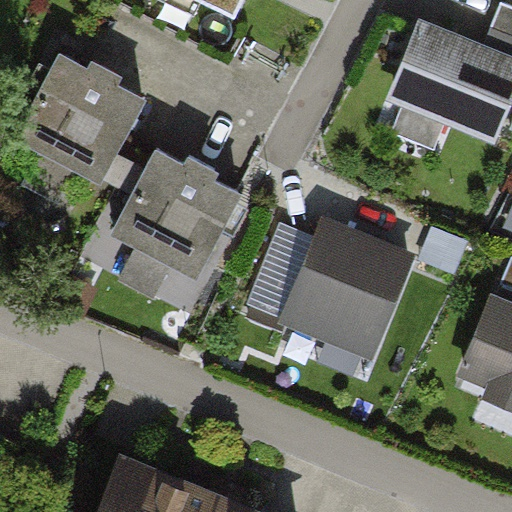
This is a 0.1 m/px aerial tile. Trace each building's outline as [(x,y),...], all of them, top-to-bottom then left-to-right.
[(245,0),(205,0),(238,16),(245,0)] [(511,7),(501,3),(485,46),(413,18),(382,98),(490,140),(511,82),(511,7)] [(165,98),(78,56),(27,162),(113,204),(165,98)] [(270,194),(174,147),(128,243),(224,290),(270,194)] [(406,271),(314,234),(272,338),(364,375),(406,271)] [(281,304),(305,244),(282,235),(258,295),(281,304)] [(511,282),(505,280),(456,393),(474,401),(469,413),(511,431),(511,282)] [(209,511),(114,473),(98,511),(209,511)]
